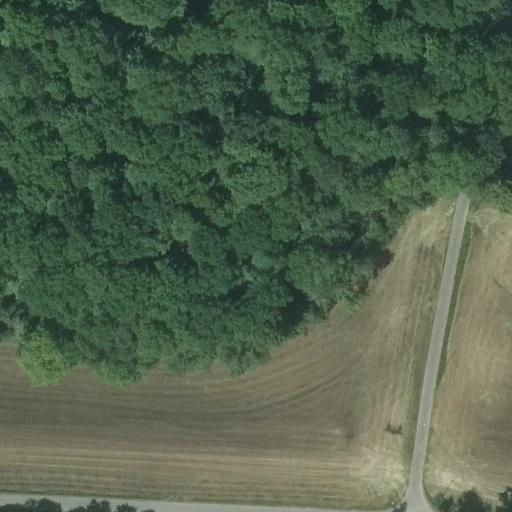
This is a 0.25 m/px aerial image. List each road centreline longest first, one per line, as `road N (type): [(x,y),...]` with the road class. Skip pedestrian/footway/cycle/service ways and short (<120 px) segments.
road 1 (unclassified): [(410,511),(504,0)]
road 2 (unclassified): [(122,511),(0,507)]
